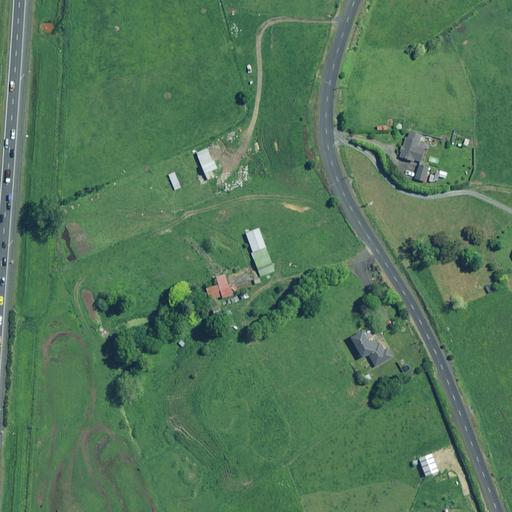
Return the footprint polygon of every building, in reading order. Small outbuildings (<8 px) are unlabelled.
[(421,135),(408,131),(399,157),(413,161),(414,160),(420,162),(425,148),(418,146),(421,135)] [(212,161),(207,148),(196,153),(208,180),(215,177),(212,171),(217,169),(214,160),(212,161)] [(428,168),(419,165),(415,179),(424,181),(428,168)] [(275,271),(259,228),(246,233),(253,252),(251,253),(260,277),(275,271)] [(229,288),(226,275),(216,277),(222,298),(233,295),(231,287),(229,288)] [(222,313),(220,306),(212,309),(214,316),(222,313)] [(369,343),(363,332),(351,338),(362,358),(369,355),(375,367),(393,358),(388,349),(384,351),(380,344),(377,345),(374,340),(369,343)] [(438,471),(432,454),(419,459),(426,476),(438,471)]
